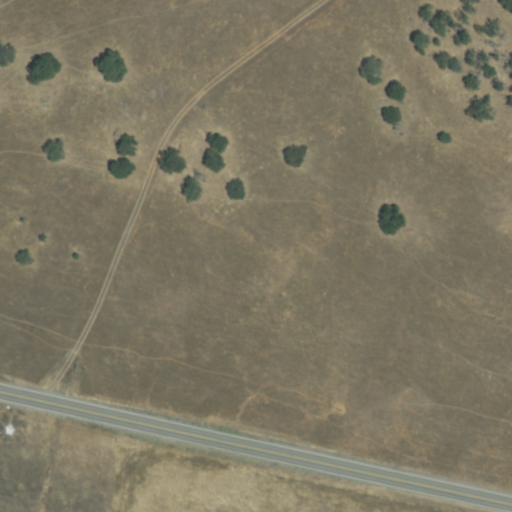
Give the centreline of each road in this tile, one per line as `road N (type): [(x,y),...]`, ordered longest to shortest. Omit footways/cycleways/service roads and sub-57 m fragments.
road 1 (primary): [(511,501),(0,390)]
road 2 (residential): [(53,403),(100,320),(187,115),(329,0)]
